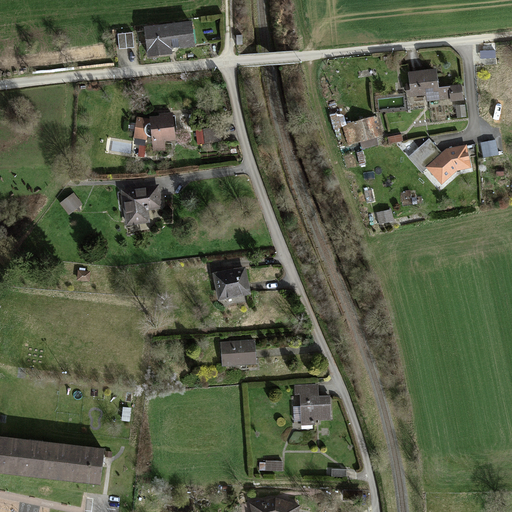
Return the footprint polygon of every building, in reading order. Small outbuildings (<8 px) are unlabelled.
[(192,22),(146,28),(149,57),(196,51),(192,22)] [(132,32),(118,33),(119,48),(134,46),(132,32)] [(437,57),(409,61),(413,85),(440,81),(437,57)] [(175,105),(137,107),(134,129),(153,130),(153,141),(178,138),(175,105)] [(376,105),(354,112),(361,133),(383,126),(376,105)] [(468,134),(448,136),(427,155),(442,172),(458,158),(473,156),(468,134)] [(158,170),(119,176),(126,216),(153,211),(151,200),(163,198),(158,170)] [(245,254),(212,260),(218,290),(251,284),(245,254)] [(254,327),(221,331),(224,356),(257,352),(254,327)] [(331,377),(299,380),(302,412),(333,409),(331,377)] [(106,449),(3,437),(0,459),(0,469),(102,482),(106,449)] [(278,486),(250,492),(257,511),(274,511),(277,511),(278,511),(295,511),(303,494),(278,486)]
